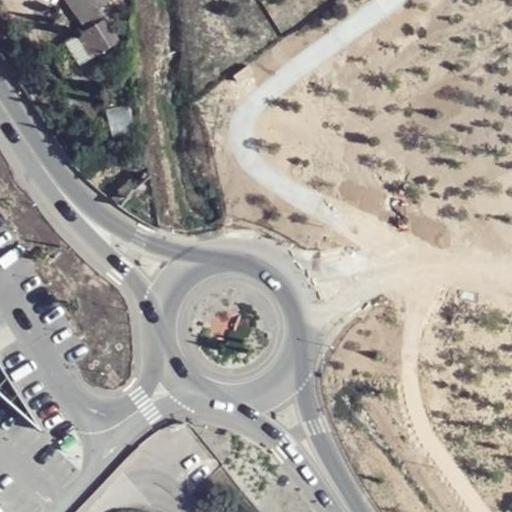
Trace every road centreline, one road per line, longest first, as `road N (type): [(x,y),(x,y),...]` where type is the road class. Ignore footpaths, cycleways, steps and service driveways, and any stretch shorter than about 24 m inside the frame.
road 1 (secondary): [(215,257),(135,238),(59,188)]
road 2 (secondary): [(59,188),(158,326)]
road 3 (secondary): [(359,511),(292,359)]
road 4 (secondary): [(223,397),(274,434),(335,511)]
road 5 (secondary): [(292,359),(297,307),(285,283),(265,265),(215,257)]
